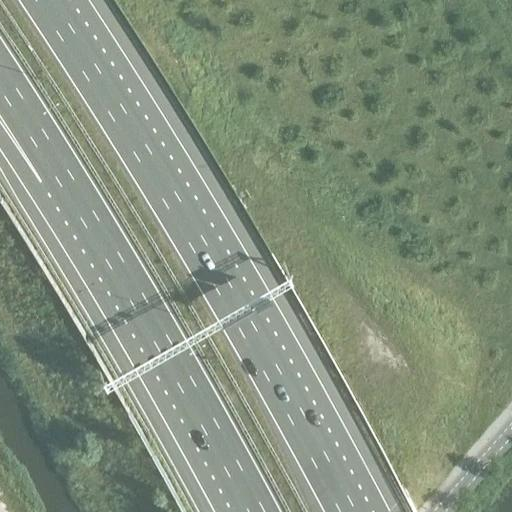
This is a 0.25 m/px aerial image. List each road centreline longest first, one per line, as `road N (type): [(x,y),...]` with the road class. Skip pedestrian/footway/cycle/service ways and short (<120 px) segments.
road 1 (motorway): [(353,511),(234,293),(50,0)]
road 2 (motorway): [(64,171),(187,374),(259,511)]
road 3 (motorway): [(0,68),(64,171)]
